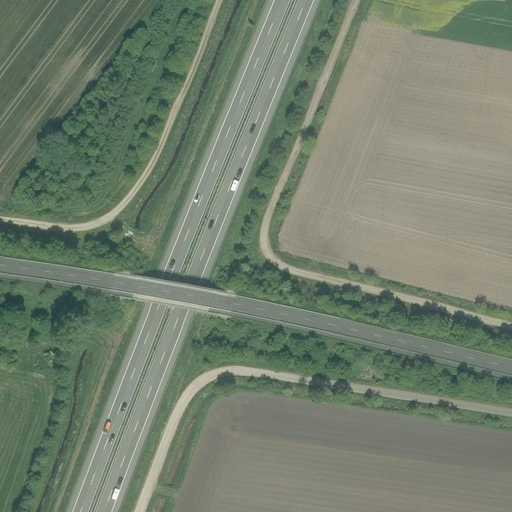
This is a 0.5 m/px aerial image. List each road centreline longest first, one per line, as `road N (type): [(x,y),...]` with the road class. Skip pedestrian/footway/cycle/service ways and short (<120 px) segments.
road 1 (motorway): [(104,511),(307,0)]
road 2 (motorway): [(285,0),(83,511)]
road 3 (track): [(359,0),(267,218),(265,250),(287,271),(511,328)]
road 4 (tertiary): [(0,267),(237,305),(511,367)]
road 5 (track): [(511,413),(235,370),(204,380),(178,412),(142,511)]
road 6 (track): [(222,0),(159,157),(112,222),(71,228),(0,220)]
